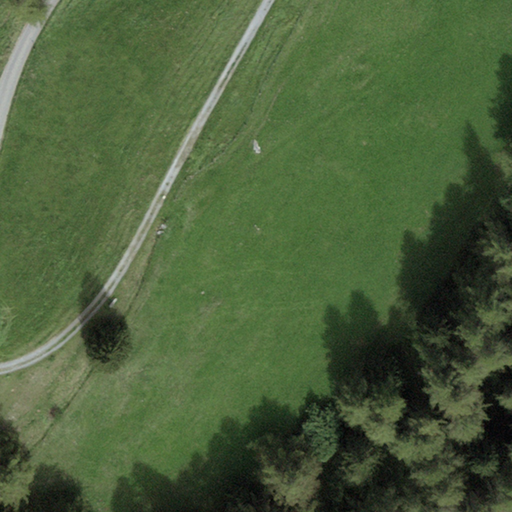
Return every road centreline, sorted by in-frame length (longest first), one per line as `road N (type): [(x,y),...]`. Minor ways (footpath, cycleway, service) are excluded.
road 1 (track): [(269,0),(143,231),(72,336),(0,369)]
road 2 (unclassified): [(61,0),(7,76),(0,109)]
